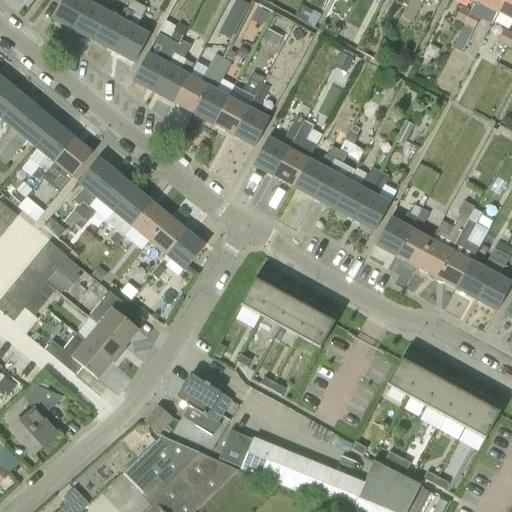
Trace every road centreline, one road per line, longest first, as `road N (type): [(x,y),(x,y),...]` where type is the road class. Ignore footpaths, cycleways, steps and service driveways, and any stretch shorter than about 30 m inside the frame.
road 1 (residential): [(9,511),(138,396),(242,229)]
road 2 (residential): [(242,229),(0,29)]
road 3 (residential): [(511,373),(242,229)]
